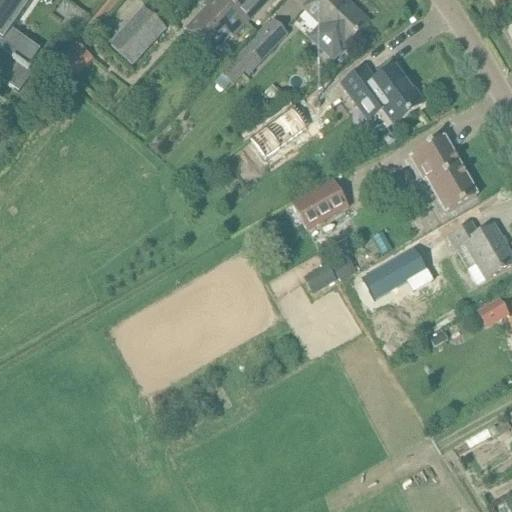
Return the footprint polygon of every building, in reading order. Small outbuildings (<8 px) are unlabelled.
[(13,29),(29,5),(32,0),(0,0),(0,78),(18,91),(31,72),(26,69),(41,49),(13,29)] [(246,24),(221,0),(208,0),(204,5),(206,7),(184,31),(210,56),(228,38),(231,41),(246,24)] [(221,0),(246,24),(269,0),(221,0)] [(330,63),(354,38),(368,24),(342,0),(310,0),(302,8),(330,35),(316,50),(330,63)] [(143,12),(111,45),(131,64),(163,31),(143,12)] [(271,22),(244,51),(259,65),(286,36),(271,22)] [(70,41),(49,64),(70,83),(92,60),(70,41)] [(394,127),(407,117),(423,105),(412,90),(410,91),(393,68),(374,83),(364,70),(341,86),(357,107),(369,124),(383,113),(394,127)] [(289,111),(248,141),(262,160),(303,130),(289,111)] [(446,215),(459,208),(476,198),(442,139),(410,158),(424,183),(427,181),(446,215)] [(395,175),(378,186),(384,196),(401,185),(395,175)] [(334,183),(292,207),(307,233),(349,210),(334,183)] [(475,289),(498,275),(511,267),(511,260),(493,227),(477,237),(470,225),(446,240),(475,289)] [(425,247),(404,258),(415,278),(436,266),(425,247)] [(347,258),(331,268),(340,284),(357,275),(347,258)] [(394,261),(361,281),(374,303),(407,284),(394,261)] [(337,283),(327,266),(303,280),(313,297),(337,283)] [(477,314),(485,328),(508,316),(500,301),(477,314)] [(444,335),(430,342),(434,349),(447,341),(444,335)]
